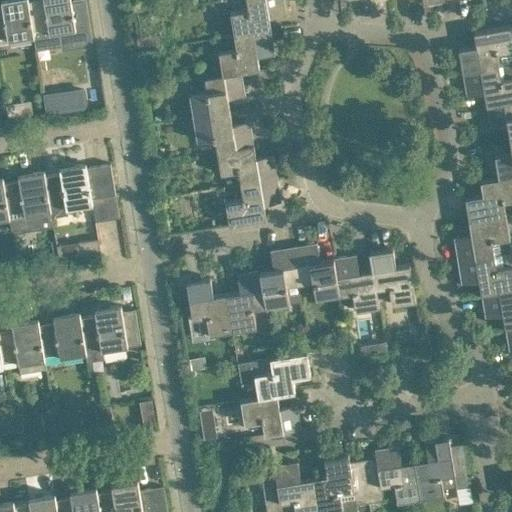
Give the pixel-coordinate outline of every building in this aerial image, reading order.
[(8,39),(35,34),(34,31),(28,0),(1,0),(3,4),(0,4),(0,36),(8,36),(8,39)] [(28,0),(34,31),(49,29),(50,32),(62,30),(64,46),(90,42),(93,41),(86,0),(28,0)] [(138,0),(133,1),(132,1),(134,11),(135,11),(155,8),(153,0),(138,0)] [(235,34),(271,27),(269,14),(287,11),(284,0),(247,0),(249,7),(231,10),(235,34)] [(463,70),(511,61),(511,30),(511,24),(474,30),(477,44),(459,47),(463,70)] [(242,70),(260,67),(257,53),(275,50),(271,27),(235,34),(237,47),(219,50),(223,72),(223,73),(242,70)] [(138,48),(162,44),(161,38),(156,34),(140,37),(137,40),(138,48)] [(511,99),(511,61),(463,70),(467,93),(485,90),(487,104),(511,99)] [(155,70),(143,72),(145,85),(157,83),(155,70)] [(246,93),(242,70),(223,73),(223,72),(205,75),(207,89),(190,92),(194,115),(230,109),(228,96),(246,93)] [(85,86),(44,92),(47,113),(88,107),(85,86)] [(511,99),(487,104),(491,127),(508,124),(511,137),(511,136),(511,99)] [(19,101),(6,103),(8,116),(22,114),(19,101)] [(232,122),(230,109),(194,115),(198,138),(215,135),(217,149),(254,143),(250,119),(232,122)] [(511,136),(511,137),(511,145),(511,150),(495,153),(499,176),(499,177),(511,174),(511,136)] [(256,156),(254,143),(217,149),(221,172),(239,169),(241,182),(278,176),(274,153),(256,156)] [(92,196),(87,166),(86,162),(67,165),(60,166),(61,172),(46,175),(51,209),(53,215),(68,212),(67,207),(93,202),(92,196)] [(92,196),(104,194),(116,192),(111,162),(87,166),(92,196)] [(166,166),(158,167),(160,179),(168,177),(166,166)] [(19,179),(4,182),(10,216),(12,229),(40,224),(38,211),(51,209),(46,175),(45,169),(25,172),(18,173),(19,179)] [(511,174),(499,177),(499,176),(481,179),(483,193),(466,196),(469,219),(506,213),(504,200),(511,198),(511,174)] [(0,217),(10,216),(4,182),(3,176),(0,176),(0,217)] [(230,222),(266,216),(264,202),(282,199),(278,176),(241,182),(243,196),(226,199),(230,222)] [(108,218),(120,216),(116,192),(104,194),(108,218)] [(96,220),(108,218),(104,194),(92,196),(93,202),(96,220)] [(458,258),(494,252),(511,249),(511,248),(506,213),(469,219),(472,232),(454,235),(458,258)] [(78,241),(57,244),(59,257),(80,254),(101,250),(99,237),(78,241)] [(320,258),(317,241),(294,244),(300,281),(313,279),(316,297),(339,293),(333,256),(320,258)] [(14,244),(0,247),(4,266),(17,264),(14,244)] [(267,305),(303,299),(300,281),(294,244),(271,248),(274,266),(261,268),(267,305)] [(396,264),(393,246),(370,250),(379,305),(380,304),(377,287),(389,285),(392,302),(416,299),(410,262),(396,264)] [(511,249),(494,252),(458,258),(462,282),(479,279),(482,292),(511,287),(511,249)] [(379,305),(370,250),(369,250),(372,268),(360,270),(357,252),(333,256),(339,293),(353,291),(356,308),(379,305)] [(233,328),(256,325),(253,307),(267,305),(261,268),(237,272),(240,290),(227,292),(233,328)] [(214,294),(211,276),(187,280),(193,317),(207,315),(210,332),(233,328),(227,292),(214,294)] [(511,287),(482,292),(485,315),(503,312),(505,325),(511,324),(511,287)] [(96,314),(81,316),(87,351),(86,351),(87,359),(104,357),(103,348),(141,342),(135,307),(122,310),(122,304),(95,308),(96,314)] [(45,355),(51,354),(60,352),(60,355),(86,351),(87,351),(81,316),(80,310),(54,315),(55,321),(40,323),(45,355)] [(13,327),(0,329),(0,341),(3,361),(18,359),(20,371),(46,366),(44,358),(45,358),(45,355),(40,323),(39,317),(12,321),(13,327)] [(377,342),(378,350),(387,348),(386,340),(377,342)] [(270,355),(253,358),(255,372),(257,381),(259,395),(277,392),(278,393),(295,390),(295,389),(293,376),(311,373),(309,365),(307,350),(289,352),(275,355),(270,355)] [(205,355),(190,357),(192,368),(207,365),(205,355)] [(259,395),(241,398),(245,422),(263,419),(265,432),(301,427),(298,403),(280,406),(278,393),(277,392),(259,395)] [(112,415),(100,417),(102,429),(114,427),(112,415)] [(14,421),(3,422),(4,434),(15,432),(14,424),(14,421)] [(24,422),(14,424),(15,432),(16,436),(26,435),(24,422)] [(216,425),(203,427),(204,437),(217,435),(216,425)] [(428,457),(415,459),(421,496),(444,492),(443,486),(456,484),(456,486),(471,484),(464,441),(451,443),(449,435),(435,437),(425,439),(428,457)] [(402,461),(399,443),(375,447),(376,455),(363,457),(370,500),(384,498),(382,484),(395,482),(398,499),(421,496),(415,459),(402,461)] [(328,473),(314,475),(320,511),(321,511),(343,508),(357,506),(357,503),(370,500),(363,457),(350,460),(349,452),(325,455),(328,473)] [(301,478),(298,460),(274,464),(275,472),(262,474),(262,477),(264,485),(268,511),(283,511),(281,500),(294,498),(296,511),(320,511),(314,475),(301,478)] [(113,489),(98,492),(100,503),(101,511),(168,511),(168,509),(156,511),(152,487),(140,489),(138,479),(123,481),(119,482),(112,483),(113,489)] [(156,511),(168,509),(164,485),(152,487),(156,511)] [(101,511),(98,492),(97,486),(71,490),(72,496),(56,498),(58,511),(101,511)] [(30,503),(15,505),(15,511),(58,511),(56,498),(55,492),(40,495),(36,496),(29,497),(30,503)] [(0,511),(15,511),(15,505),(14,499),(0,501),(0,511)]
